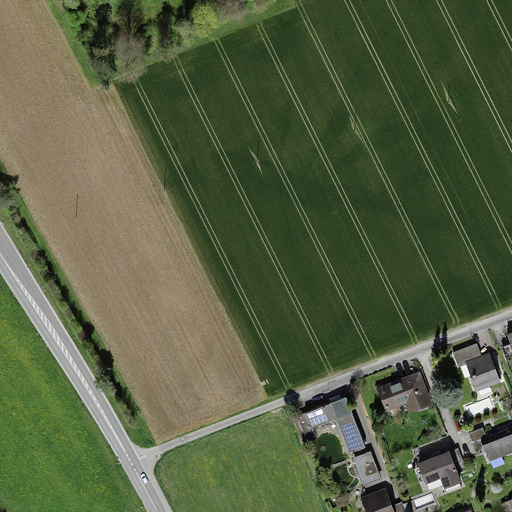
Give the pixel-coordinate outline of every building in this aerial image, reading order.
[(511,330),(506,333),(511,345),(501,349),(510,371),(511,369),(511,330)] [(475,344),(461,349),(476,389),(499,380),(488,353),(480,356),(475,344)] [(418,369),(376,385),(385,408),(403,402),(407,412),(431,403),(418,369)] [(346,396),(304,412),(311,429),(334,420),(347,452),(364,445),(346,396)] [(511,425),(478,439),(487,461),(511,451),(511,425)] [(480,427),(466,432),(469,440),(483,435),(480,427)] [(450,448),(418,459),(426,481),(440,476),(443,485),(461,479),(450,448)] [(368,450),(351,457),(361,484),(379,477),(368,450)] [(393,511),(384,486),(359,495),(365,511),(393,511)]
